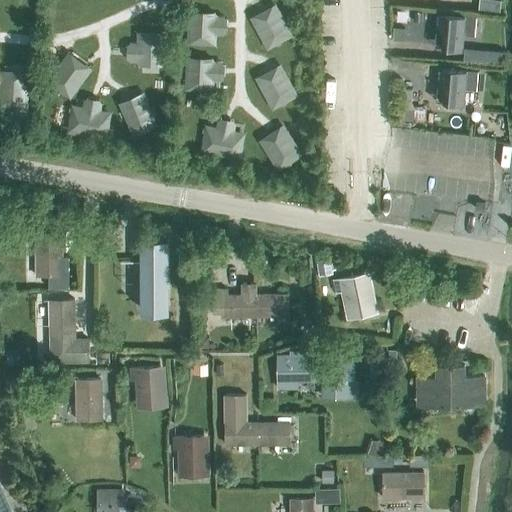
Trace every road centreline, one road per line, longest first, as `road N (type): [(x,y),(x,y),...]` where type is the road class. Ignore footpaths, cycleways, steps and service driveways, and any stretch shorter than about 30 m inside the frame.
road 1 (unclassified): [(511,256),(0,166)]
road 2 (unknown): [(85,180),(85,357)]
